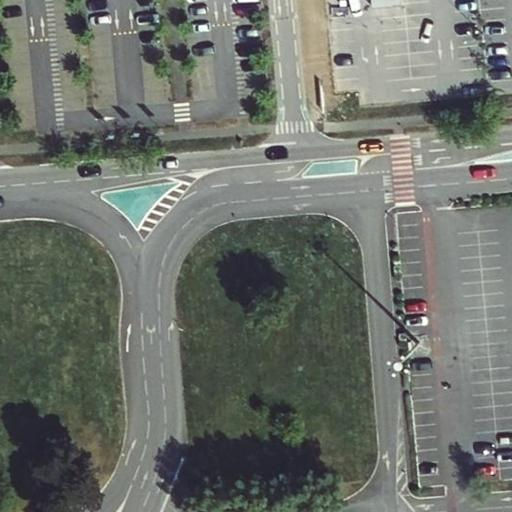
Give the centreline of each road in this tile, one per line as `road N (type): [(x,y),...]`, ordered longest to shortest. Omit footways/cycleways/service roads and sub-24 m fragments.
road 1 (tertiary): [(511,136),(28,185)]
road 2 (tertiary): [(147,286),(170,233),(212,205),(511,171)]
road 3 (tertiary): [(147,286),(127,246),(96,213),(28,185)]
road 4 (tertiary): [(155,413),(147,286)]
